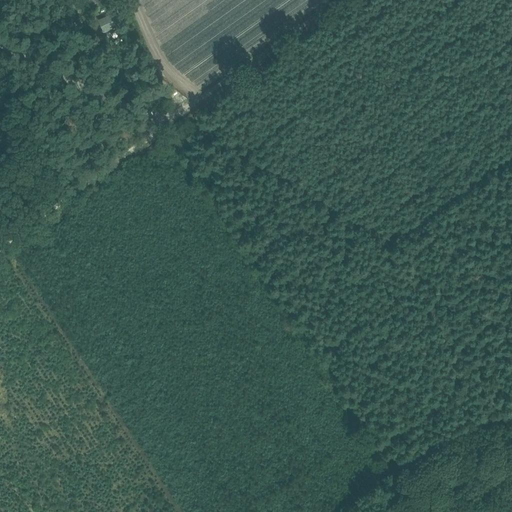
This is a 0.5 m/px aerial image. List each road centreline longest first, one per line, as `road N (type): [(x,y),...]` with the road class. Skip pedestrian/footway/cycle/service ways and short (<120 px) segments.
road 1 (track): [(0,248),(341,0)]
road 2 (unclassified): [(168,124),(0,44)]
